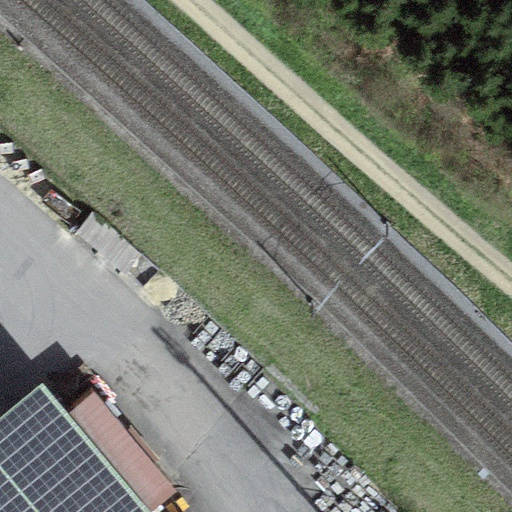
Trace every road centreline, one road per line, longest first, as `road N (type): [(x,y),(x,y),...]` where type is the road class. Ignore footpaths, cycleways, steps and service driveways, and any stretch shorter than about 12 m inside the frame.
road 1 (track): [(511,272),(194,0)]
road 2 (track): [(244,511),(83,285),(0,210)]
